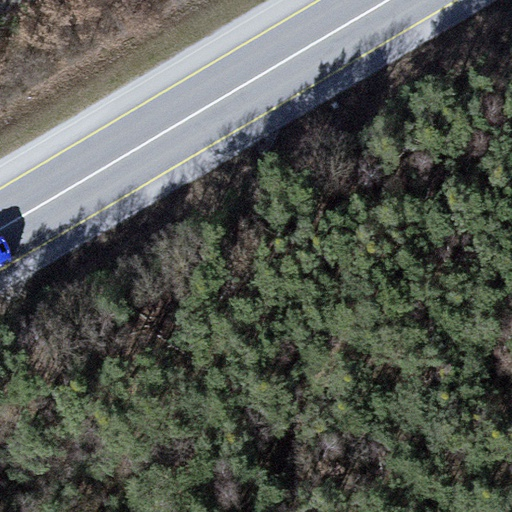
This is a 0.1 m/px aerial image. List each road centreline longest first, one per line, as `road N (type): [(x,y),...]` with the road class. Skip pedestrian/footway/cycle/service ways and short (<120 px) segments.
road 1 (motorway): [(0,349),(511,58)]
road 2 (primary): [(387,0),(0,229)]
road 3 (motorway): [(139,0),(0,79)]
